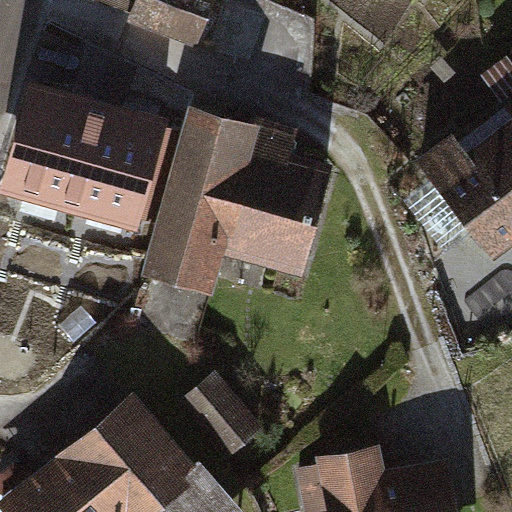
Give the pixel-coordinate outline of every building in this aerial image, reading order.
[(202,26),(211,0),(157,0),(154,9),(202,26)] [(26,84),(2,187),(132,217),(155,114),(26,84)] [(467,117),(425,148),(503,253),(511,246),(511,108),(479,133),(467,117)] [(193,115),(151,267),(209,284),(220,247),(298,268),(326,167),(277,153),(281,139),(193,115)] [(245,431),(265,409),(213,361),(192,384),(245,431)] [(229,511),(131,399),(9,505),(14,511),(229,511)] [(376,454),(327,463),(335,511),(453,511),(446,472),(382,483),(376,454)]
